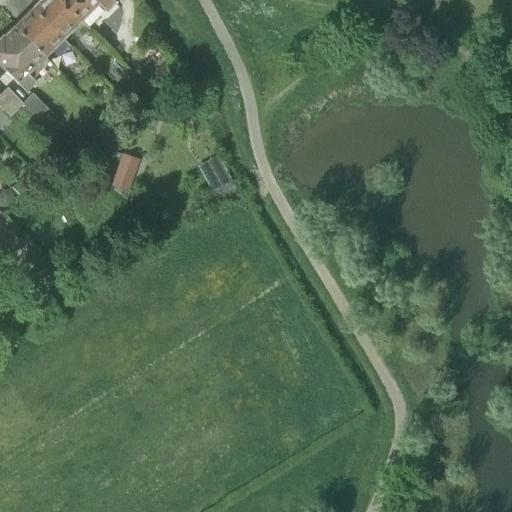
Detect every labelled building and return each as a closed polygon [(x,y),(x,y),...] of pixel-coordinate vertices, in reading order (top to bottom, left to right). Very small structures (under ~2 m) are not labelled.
[(80,19),(60,0),(40,0),(32,8),(62,38),(80,19)] [(60,0),(80,19),(97,3),(106,12),(116,2),(113,0),(60,0)] [(62,38),(32,8),(14,26),(44,56),(62,38)] [(44,56),(14,26),(3,37),(2,36),(0,38),(0,66),(25,91),(35,81),(27,72),(44,56)] [(0,105),(11,116),(22,104),(23,103),(8,88),(0,96),(0,95),(0,105)] [(153,99),(146,92),(139,99),(146,106),(153,99)] [(23,103),(22,104),(29,111),(46,128),(57,118),(32,93),(23,103)] [(20,196),(38,178),(30,170),(12,188),(20,196)] [(128,193),(133,180),(116,173),(111,187),(128,193)] [(13,195),(8,190),(1,190),(0,190),(0,206),(0,207),(7,207),(13,202),(13,195)]
